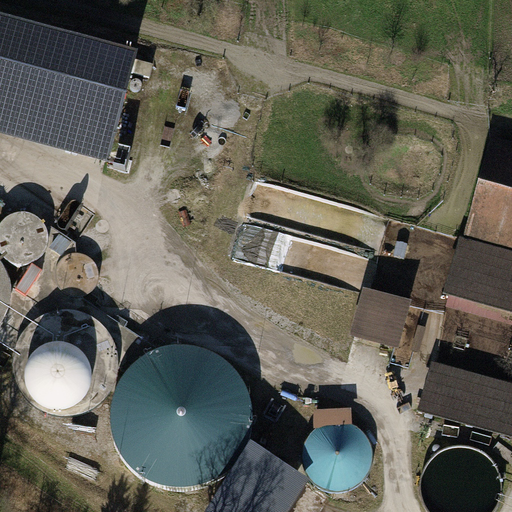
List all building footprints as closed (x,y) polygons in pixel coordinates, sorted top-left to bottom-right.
[(137,52),(0,15),(0,137),(107,166),(137,52)] [(511,141),(492,136),(464,237),(511,249),(511,141)] [(48,250),(50,242),(49,233),(46,225),(40,219),(33,215),(24,213),(16,214),(8,218),(2,224),(0,227),(0,252),(3,258),(10,264),(19,267),(28,266),(37,263),(44,257),(48,250)] [(511,251),(461,237),(444,297),(449,299),(446,309),(511,326),(511,251)] [(97,287),(99,281),(99,273),(96,267),(92,261),(86,257),(79,256),(71,256),(65,259),(59,264),(56,271),(55,278),(56,286),(60,292),(65,297),(72,300),(80,300),(87,298),(93,293),(97,287)] [(9,305),(10,287),(5,270),(0,262),(0,324),(2,322),(9,305)] [(412,303),(363,290),(351,338),(399,351),(412,303)] [(118,377),(119,359),(114,341),(103,327),(88,316),(70,312),(52,314),(36,322),(23,335),(16,350),(13,366),(17,383),(25,397),(37,408),(52,415),(69,417),(85,414),(99,406),(111,393),(118,377)] [(179,493),(203,489),(224,478),(241,460),(250,439),(252,416),(247,394),(235,374),(217,360),(196,351),(173,350),(151,356),(132,369),(118,387),(110,410),(110,434),(118,457),(134,475),(155,488),(179,493)] [(511,383),(432,362),(418,415),(511,440),(511,383)] [(359,486),(367,478),(372,468),(373,458),(371,446),(365,437),(357,429),(353,428),(352,410),(314,412),(316,432),(315,435),(309,445),(306,456),(306,467),(311,477),(318,485),(328,490),(338,492),(349,491),(359,486)] [(290,511),(310,481),(250,445),(241,460),(208,511),(290,511)] [(504,484),(500,471),(493,460),(482,451),(469,447),(455,447),(443,451),(432,460),(425,472),(421,484),(423,498),(428,510),(430,511),(494,511),(497,510),(502,498),(504,484)]
